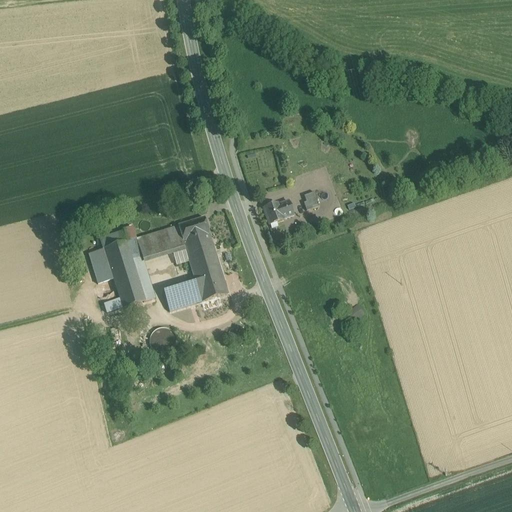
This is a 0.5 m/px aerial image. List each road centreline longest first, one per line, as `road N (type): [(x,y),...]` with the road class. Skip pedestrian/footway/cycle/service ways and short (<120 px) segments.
road 1 (secondary): [(182,0),(225,166),(356,511)]
road 2 (track): [(360,511),(511,459)]
